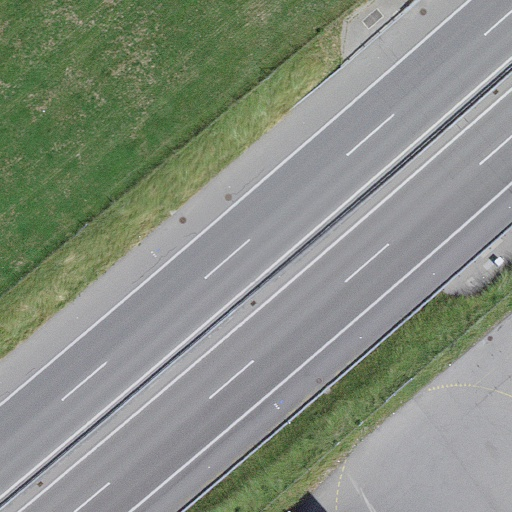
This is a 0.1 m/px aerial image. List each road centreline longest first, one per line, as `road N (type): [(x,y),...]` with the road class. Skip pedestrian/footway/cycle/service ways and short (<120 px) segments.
road 1 (motorway): [(511,5),(0,446)]
road 2 (motorway): [(56,511),(511,130)]
road 3 (motorway): [(153,511),(511,210)]
